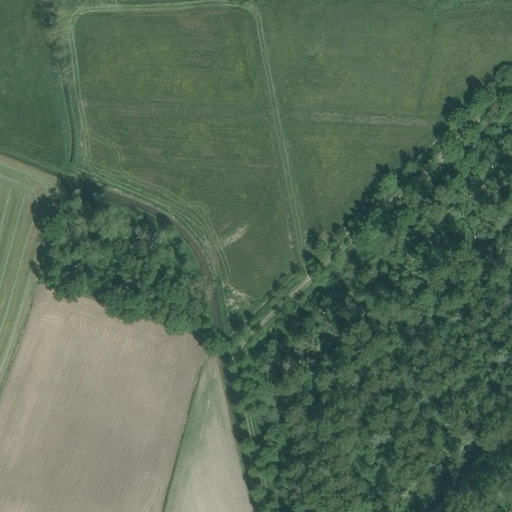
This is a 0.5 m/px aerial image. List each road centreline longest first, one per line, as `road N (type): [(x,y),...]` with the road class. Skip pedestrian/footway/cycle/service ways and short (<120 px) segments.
road 1 (track): [(511,87),(239,350),(273,511)]
road 2 (track): [(312,277),(296,245),(253,17)]
